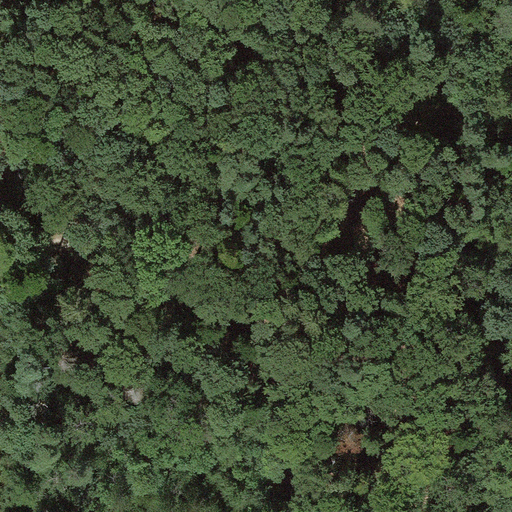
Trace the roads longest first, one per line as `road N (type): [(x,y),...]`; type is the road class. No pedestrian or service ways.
road 1 (track): [(0,253),(77,243),(283,151),(511,97)]
road 2 (track): [(283,151),(265,74),(229,0)]
